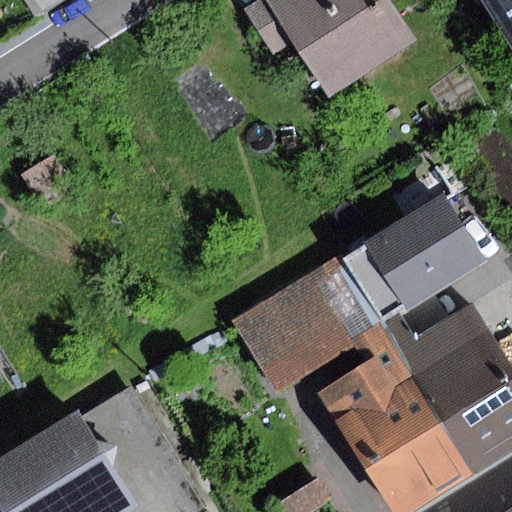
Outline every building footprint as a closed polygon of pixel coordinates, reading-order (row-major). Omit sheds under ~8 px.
[(34,0),(41,12),(62,0),(34,0)] [(262,0),(245,11),(275,61),(298,47),(328,96),(415,43),(388,0),(262,0)] [(511,0),(495,0),(511,26),(511,0)] [(56,157),(22,175),(42,213),(77,195),(56,157)] [(446,197),(343,260),(384,328),(403,317),(488,265),(446,197)] [(343,260),(237,322),(277,391),(353,346),(384,328),(343,260)] [(418,341),(403,317),(384,328),(413,374),(490,327),(476,305),(418,341)] [(413,374),(475,473),(511,450),(511,361),(490,327),(413,374)] [(367,368),(324,394),(395,511),(413,511),(475,473),(413,374),(384,328),(353,346),(367,368)] [(130,385),(83,414),(142,507),(144,511),(204,511),(208,510),(130,385)] [(0,511),(133,511),(142,507),(83,414),(0,466),(0,511)] [(318,478),(275,505),(279,511),(315,511),(333,501),(318,478)]
